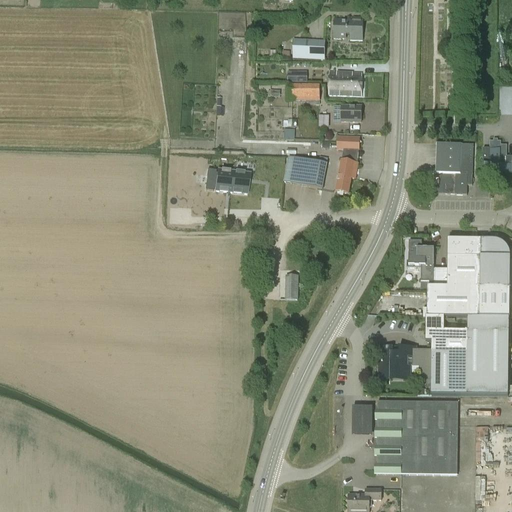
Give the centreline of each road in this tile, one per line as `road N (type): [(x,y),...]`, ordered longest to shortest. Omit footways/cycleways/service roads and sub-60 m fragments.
road 1 (secondary): [(258,511),(287,412),(388,217)]
road 2 (secondary): [(388,217),(399,166),(405,0)]
road 3 (residential): [(271,268),(275,244),(293,224),(388,217)]
road 4 (unclassified): [(511,218),(388,217)]
